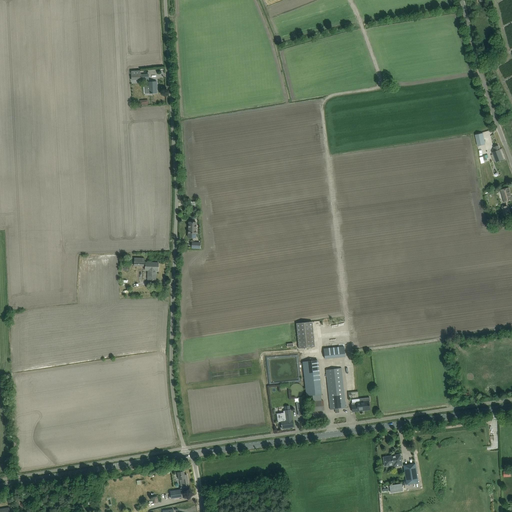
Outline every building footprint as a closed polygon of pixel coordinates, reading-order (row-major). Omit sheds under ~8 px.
[(148,74),(141,75),(140,70),(131,71),(131,75),(131,80),(149,79),(148,74)] [(157,87),(157,82),(149,82),(149,86),(145,86),(146,94),(151,93),(151,94),(152,94),(152,93),(157,93),(156,87),(157,87)] [(485,144),(483,133),(475,135),(477,146),(485,144)] [(493,154),(491,155),(493,162),(495,161),(496,162),(497,162),(499,161),(504,159),(500,150),(499,149),(498,145),(496,146),(494,147),(496,151),(493,152),(492,153),(493,154)] [(511,199),(509,188),(502,190),(505,202),(509,201),(510,201),(510,200),(511,199)] [(197,201),(190,202),(191,209),(195,208),(196,216),(199,215),(198,208),(197,201)] [(508,206),(504,207),(504,206),(502,206),(505,216),(511,214),(508,206)] [(196,238),(196,223),(189,222),(188,237),(196,238)] [(134,258),(134,266),(144,267),(144,263),(144,258),(134,258)] [(120,259),(120,270),(129,270),(129,265),(124,265),(124,259),(120,259)] [(145,267),(145,271),(148,271),(148,279),(152,280),(153,280),(156,280),(156,279),(155,279),(155,274),(156,274),(156,271),(158,271),(158,263),(145,262),(145,263),(145,267)] [(301,346),(317,345),(316,320),(300,321),(301,346)] [(344,357),(343,346),(323,348),(324,359),(344,357)] [(306,396),(312,395),(321,394),(322,394),(318,360),(302,362),(306,396)] [(346,408),(345,403),(341,368),(326,370),(330,405),(330,410),(334,409),(339,409),(346,408)] [(352,403),(351,403),(352,412),(361,411),(361,410),(369,409),(369,410),(369,405),(368,401),(370,401),(369,397),(360,398),(360,399),(352,400),(352,403)] [(314,408),(307,409),(307,410),(308,415),(315,414),(314,411),(324,410),(324,405),(323,401),(322,401),(313,402),(314,408)] [(293,427),(292,420),(291,409),(284,410),(284,411),(283,411),(283,413),(276,414),(278,422),(281,422),(281,424),(281,426),(281,425),(282,429),(288,428),(288,427),(293,427)] [(392,456),(383,457),(385,466),(393,465),(393,467),(402,465),(400,454),(395,455),(395,456),(394,456),(394,457),(392,457),(392,456)] [(403,465),(406,485),(418,483),(415,463),(403,465)] [(183,471),(178,472),(178,477),(179,479),(179,480),(180,480),(181,487),(180,488),(180,490),(181,493),(186,492),(188,489),(188,486),(189,486),(187,474),(184,475),(183,471)] [(402,483),(389,485),(390,492),(403,490),(402,483)] [(180,490),(170,491),(171,499),(182,497),(181,493),(180,490)]
